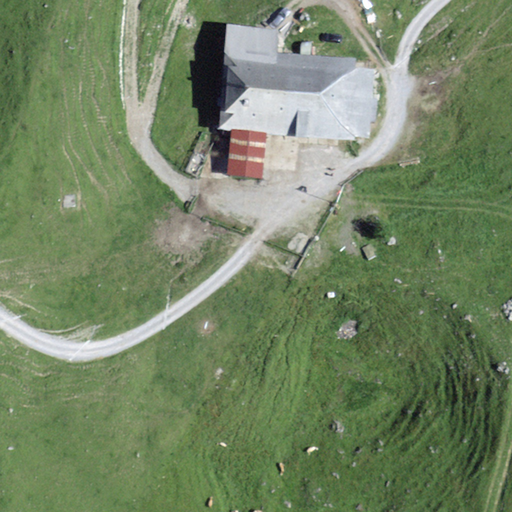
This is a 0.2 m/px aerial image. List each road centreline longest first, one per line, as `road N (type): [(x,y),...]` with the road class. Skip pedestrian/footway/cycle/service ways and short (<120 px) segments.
road 1 (track): [(359,166),(166,317),(105,348),(66,351),(28,337),(0,313)]
road 2 (track): [(273,228),(185,194),(151,162),(131,115),(133,0)]
road 3 (track): [(442,0),(418,21),(391,125),(359,166)]
